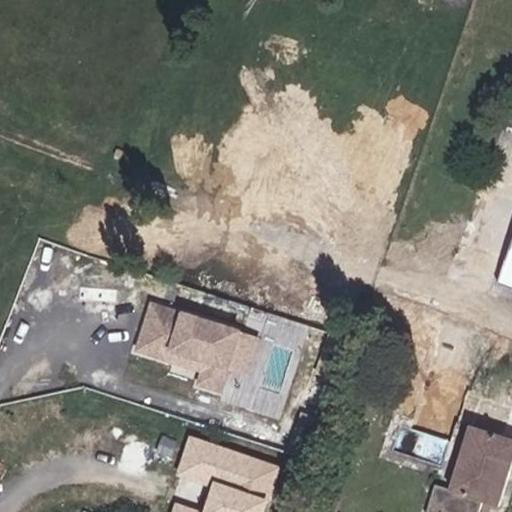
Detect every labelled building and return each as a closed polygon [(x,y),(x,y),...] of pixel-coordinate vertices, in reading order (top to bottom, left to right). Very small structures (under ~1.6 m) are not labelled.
[(511,250),(499,285),(511,289),(511,250)] [(182,328),(186,316),(154,306),(151,318),(182,328)] [(227,380),(242,334),(186,316),(182,328),(151,318),(140,352),(175,364),(179,354),(208,364),(205,373),(227,380)] [(140,466),(154,433),(104,412),(90,445),(140,466)] [(500,508),(511,470),(511,440),(472,428),(452,492),(437,487),(428,511),(480,511),(484,503),(500,508)] [(178,441),(162,436),(157,453),(173,458),(178,441)] [(267,511),(282,468),(190,437),(176,476),(213,489),(205,511),(196,511),(175,504),(172,511),(267,511)] [(325,511),(328,504),(315,500),(310,511),(325,511)]
